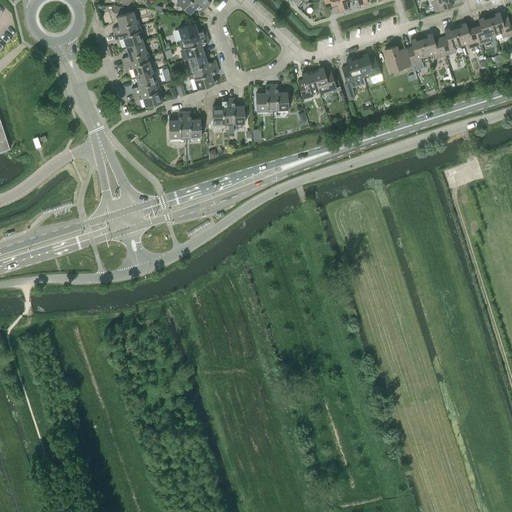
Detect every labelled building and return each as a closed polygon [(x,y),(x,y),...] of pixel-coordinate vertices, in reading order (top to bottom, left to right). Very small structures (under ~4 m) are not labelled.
[(206,8),(197,0),(179,0),(177,3),(190,14),(197,7),(203,12),(206,8)] [(197,0),(206,8),(211,3),(207,0),(197,0)] [(344,11),(340,0),(324,0),(325,4),(331,3),(332,6),(338,4),(340,12),(344,11)] [(350,0),(340,0),(344,11),(350,9),(347,1),(350,0)] [(435,0),(432,1),(436,12),(453,6),(451,0),(435,0)] [(114,35),(137,28),(135,22),(137,22),(133,11),(116,16),(119,26),(112,28),(114,35)] [(489,18),(495,35),(501,33),(502,38),(511,34),(511,32),(507,17),(502,18),(500,12),(495,14),(496,16),(489,18)] [(473,28),(479,45),(490,41),(488,37),(495,35),(489,18),(484,19),(484,17),(478,19),(481,25),(473,28)] [(455,28),(461,46),(467,43),(469,48),(479,45),(473,28),(468,29),(466,22),(461,24),(462,26),(455,28)] [(185,45),(208,37),(206,31),(198,33),(195,24),(178,29),(182,41),(183,40),(185,45)] [(137,28),(114,35),(115,40),(123,38),(126,48),(143,43),(139,30),(138,30),(137,28)] [(440,38),(445,55),(456,52),(455,47),(461,46),(455,28),(450,30),(450,28),(445,29),(447,36),(440,38)] [(422,39),(427,56),(433,54),(435,58),(445,55),(440,38),(434,40),(432,33),(427,35),(428,37),(422,39)] [(208,37),(185,45),(186,48),(185,49),(188,60),(205,55),(202,45),(209,43),(208,37)] [(427,56),(422,39),(416,40),(416,38),(411,40),(413,46),(406,48),(412,66),(422,62),(421,58),(427,56)] [(143,43),(126,48),(129,56),(121,58),(124,66),(147,58),(145,52),(146,52),(143,43)] [(391,49),(384,51),(389,70),(397,68),(397,69),(409,66),(404,49),(397,51),(396,46),(390,47),(391,49)] [(357,59),(362,76),(369,74),(370,78),(381,74),(375,57),(369,59),(367,53),(362,54),(363,57),(357,59)] [(194,75),(217,67),(215,61),(208,63),(205,55),(188,60),(192,71),(193,70),(194,75)] [(136,78),(153,73),(149,60),(148,60),(147,58),(124,66),(125,70),(133,67),(136,78)] [(348,65),(341,67),(347,84),(344,84),(349,99),(355,98),(351,87),(365,83),(362,76),(357,59),(351,60),(351,58),(346,59),(348,65)] [(503,61),(496,63),(498,69),(505,67),(503,61)] [(217,67),(194,75),(195,78),(194,79),(198,90),(215,84),(212,75),(219,73),(217,67)] [(324,72),(323,67),(318,68),(318,70),(313,72),(318,89),(318,90),(319,94),(336,88),(331,71),(324,72)] [(318,89),(313,72),(307,74),(306,72),(301,73),(303,79),(297,81),(302,99),(313,95),(312,91),(318,90),(318,89)] [(153,73),(136,78),(139,86),(131,88),(133,95),(157,88),(155,82),(156,82),(153,73)] [(273,109),(272,84),(265,85),(265,92),(255,93),(256,110),(268,110),(268,109),(272,109),(272,111),(272,109),(273,109)] [(272,84),(273,109),(276,108),(276,110),(288,109),(288,91),(278,92),(277,84),(272,84)] [(157,88),(133,95),(135,100),(142,97),(145,107),(162,101),(159,90),(157,90),(157,88)] [(229,122),(227,98),(222,98),(222,106),(212,106),(212,124),(225,124),(224,122),(228,122),(229,122)] [(229,122),(228,122),(228,125),(229,125),(229,122),(233,122),(233,123),(245,123),(244,105),(234,106),(234,98),(227,98),(229,122)] [(185,136),(185,138),(185,136),(189,136),(189,137),(201,136),(200,119),(191,119),(190,111),(184,112),(185,136)] [(185,136),(184,112),(178,112),(178,120),(168,120),(169,138),(181,137),(181,136),(185,136)] [(0,152),(10,150),(0,118),(0,152)]
